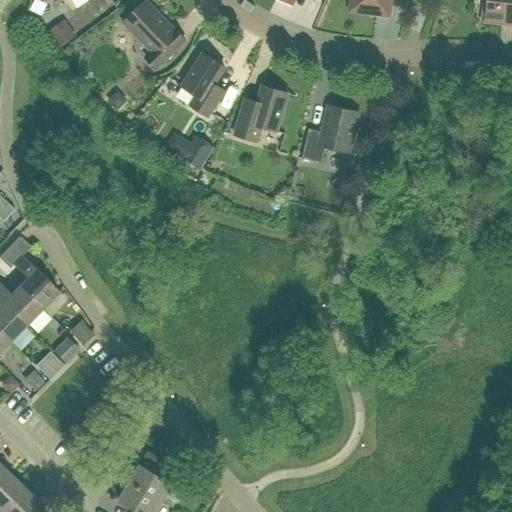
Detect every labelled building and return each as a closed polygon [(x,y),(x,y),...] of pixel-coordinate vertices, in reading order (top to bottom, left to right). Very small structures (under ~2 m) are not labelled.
[(351,0),(350,11),(389,16),(390,0),(351,0)] [(511,0),(485,0),(483,21),(511,24),(511,0)] [(156,69),(185,41),(150,5),(142,5),(123,23),(152,52),(146,58),(156,69)] [(60,22),(47,32),(58,48),(72,38),(60,22)] [(208,117),(221,97),(225,91),(214,84),(225,68),(203,54),(182,86),(196,96),(190,106),(208,117)] [(262,86),(258,101),(246,97),(243,107),(234,136),(258,142),(262,128),(277,132),(288,94),(262,86)] [(121,95),(114,95),(108,100),(116,110),(126,101),(121,95)] [(349,153),(359,113),(329,106),(323,133),(309,129),(302,159),(322,163),(326,148),(349,153)] [(191,144),(183,157),(201,169),(214,148),(196,137),(191,144)] [(11,260),(3,252),(0,255),(0,258),(6,264),(11,260)] [(18,286),(41,309),(58,292),(20,255),(11,264),(25,278),(18,286)] [(41,309),(18,286),(10,294),(0,283),(0,300),(25,325),(41,309)] [(0,333),(8,342),(25,325),(0,300),(0,333)] [(83,346),(93,336),(84,325),(73,335),(83,346)] [(0,350),(8,342),(0,333),(0,350)] [(64,364),(78,350),(65,337),(51,351),(64,364)] [(34,391),(43,382),(35,374),(26,383),(34,391)] [(4,381),(4,388),(9,393),(18,385),(9,376),(4,381)] [(140,465),(129,483),(162,502),(173,508),(183,490),(179,487),(186,474),(164,461),(156,474),(140,465)] [(0,483),(9,474),(0,465),(0,483)] [(0,511),(3,511),(25,491),(9,474),(0,483),(0,511)] [(119,501),(135,510),(134,511),(156,511),(162,502),(129,483),(119,501)] [(25,491),(3,511),(37,511),(42,507),(25,491)]
